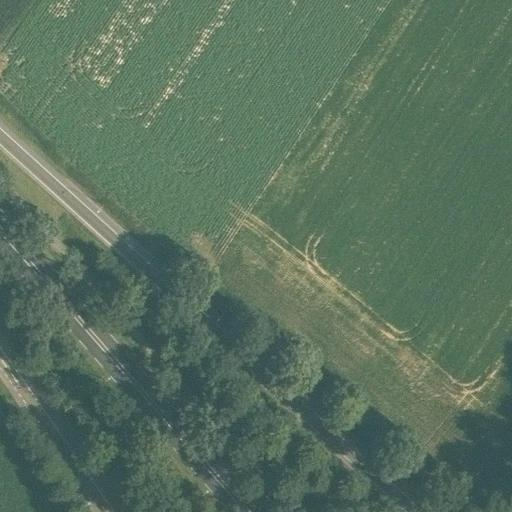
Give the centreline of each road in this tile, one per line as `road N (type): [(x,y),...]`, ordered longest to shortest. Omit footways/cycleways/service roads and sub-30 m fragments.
road 1 (primary): [(415,511),(0,134)]
road 2 (primary): [(0,225),(248,511)]
road 3 (primary): [(0,347),(115,511)]
